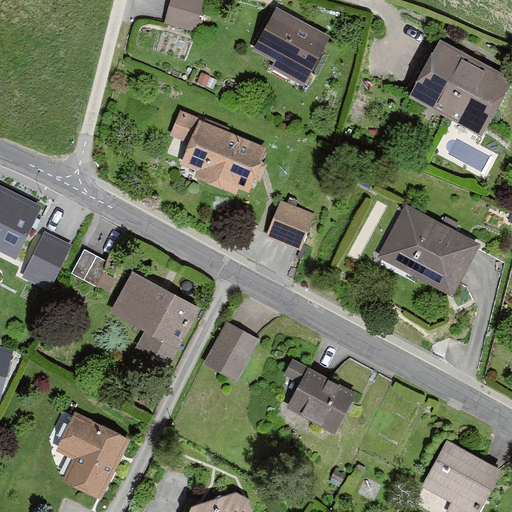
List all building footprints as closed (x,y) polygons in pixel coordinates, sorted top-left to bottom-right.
[(197,31),(203,0),(169,0),(164,23),(197,31)] [(330,33),(273,4),(251,46),(275,58),(270,68),(303,85),(330,33)] [(439,37),(409,97),(484,135),(511,81),(511,74),(498,67),(456,45),(439,37)] [(267,145),(180,109),(170,134),(188,141),(180,162),(196,169),(194,175),(236,192),(239,186),(248,190),(267,145)] [(0,248),(15,256),(41,206),(0,185),(0,248)] [(317,214),(282,201),(268,236),(302,250),(317,214)] [(452,294),(480,242),(407,204),(379,256),(452,294)] [(39,228),(22,274),(57,287),(74,241),(39,228)] [(109,287),(113,275),(103,272),(108,257),(81,248),(72,274),(109,287)] [(200,306),(130,267),(106,311),(142,331),(133,346),(168,365),(200,306)] [(263,343),(227,322),(203,364),(240,384),(263,343)] [(340,441),(362,401),(295,364),(286,380),(304,390),(290,414),(340,441)] [(126,436),(76,414),(59,452),(74,459),(65,479),(101,494),(126,436)] [(487,511),(508,475),(449,443),(423,491),(452,508),(450,511),(487,511)] [(251,511),(246,493),(184,511),(251,511)]
